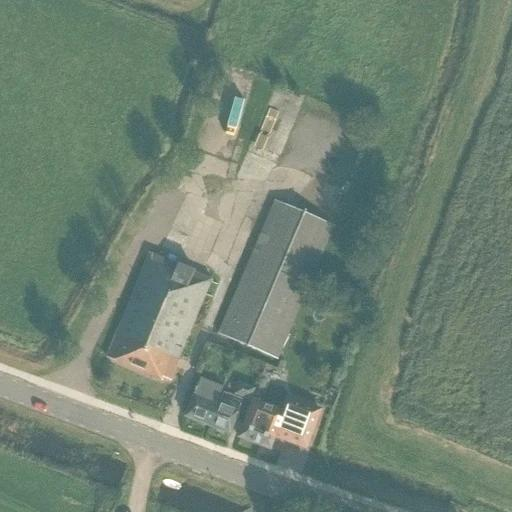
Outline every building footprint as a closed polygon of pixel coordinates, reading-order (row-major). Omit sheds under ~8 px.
[(218,336),(275,360),(332,226),(275,202),(218,336)] [(211,280),(149,254),(106,358),(123,365),(123,366),(161,382),(162,379),(170,382),(176,368),(175,367),(182,350),(181,350),(211,280)] [(216,404),(219,397),(218,396),(222,388),(200,380),(185,416),(184,418),(210,428),(219,405),(216,404)] [(234,395),(250,402),(254,390),(239,384),(234,395)] [(223,394),(222,398),(219,397),(216,404),(219,405),(210,428),(230,435),(230,434),(229,434),(238,413),(242,401),(223,394)] [(294,417),(252,401),(238,439),(269,451),(270,451),(274,438),(305,449),(319,411),(299,404),(294,417)]
